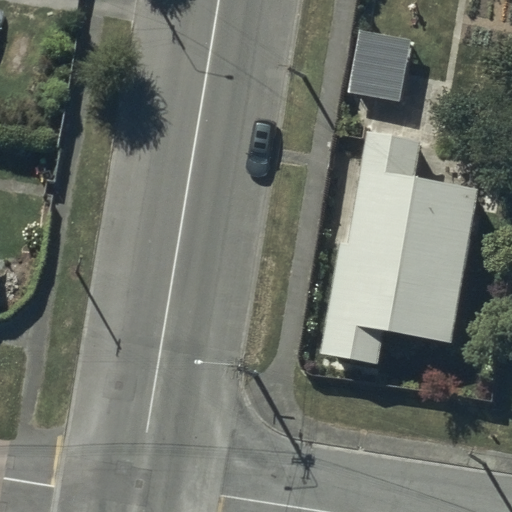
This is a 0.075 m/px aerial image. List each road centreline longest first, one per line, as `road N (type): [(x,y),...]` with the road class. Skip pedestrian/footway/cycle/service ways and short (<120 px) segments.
road 1 (tertiary): [(220,0),(139,492)]
road 2 (residential): [(139,492),(287,511)]
road 3 (residential): [(0,473),(139,492)]
